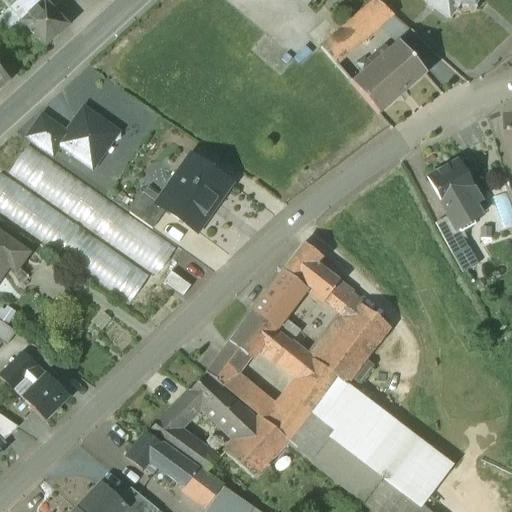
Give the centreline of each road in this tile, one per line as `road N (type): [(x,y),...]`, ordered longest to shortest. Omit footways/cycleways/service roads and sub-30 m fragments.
road 1 (residential): [(511,87),(439,120),(316,201),(0,500)]
road 2 (unclassified): [(0,122),(133,0)]
